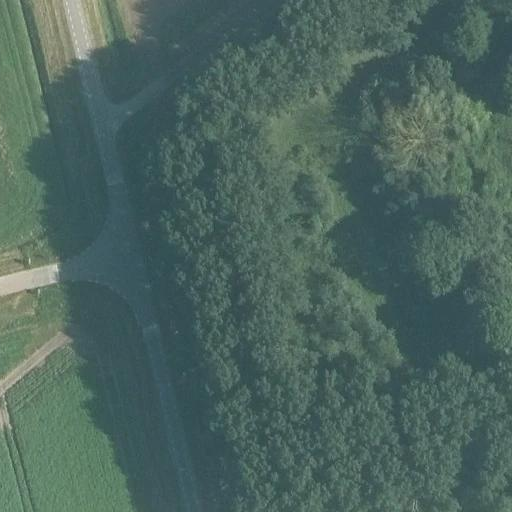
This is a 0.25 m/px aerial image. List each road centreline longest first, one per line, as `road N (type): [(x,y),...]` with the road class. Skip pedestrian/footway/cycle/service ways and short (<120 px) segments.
road 1 (unclassified): [(133,260),(66,0)]
road 2 (unclassified): [(195,511),(133,260)]
road 3 (track): [(263,0),(96,125)]
road 4 (unclassified): [(0,286),(133,260)]
